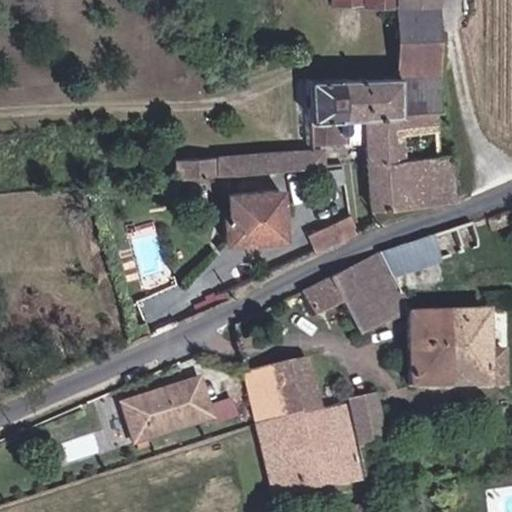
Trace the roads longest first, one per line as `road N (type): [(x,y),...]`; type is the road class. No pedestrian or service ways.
road 1 (tertiary): [(511,185),(232,300),(0,414)]
road 2 (track): [(455,0),(464,119),(508,186)]
